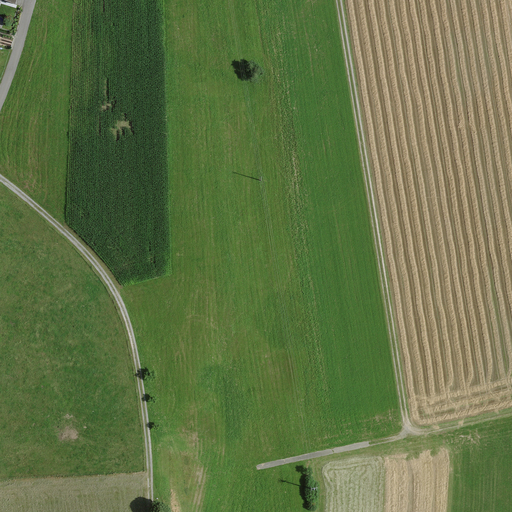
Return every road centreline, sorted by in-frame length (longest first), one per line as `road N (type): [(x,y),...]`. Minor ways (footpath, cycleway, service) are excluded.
road 1 (track): [(335,0),(407,432)]
road 2 (track): [(0,178),(85,252),(119,299),(136,356),(152,511)]
road 3 (track): [(407,432),(255,467)]
